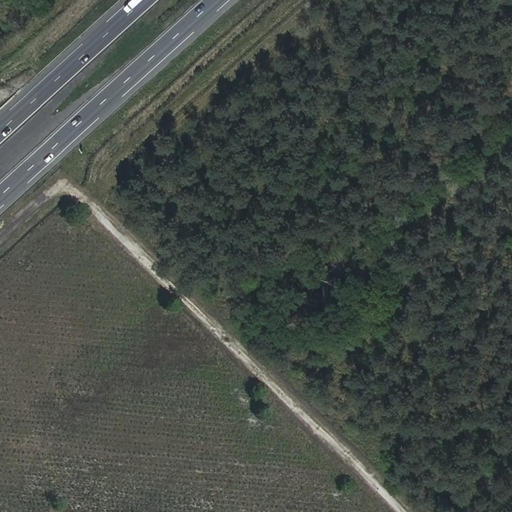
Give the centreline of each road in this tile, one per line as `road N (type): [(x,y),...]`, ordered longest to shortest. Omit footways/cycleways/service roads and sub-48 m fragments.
road 1 (track): [(404,511),(69,186),(60,185),(0,240)]
road 2 (motorway): [(0,198),(217,0)]
road 3 (motorway): [(144,0),(0,133)]
